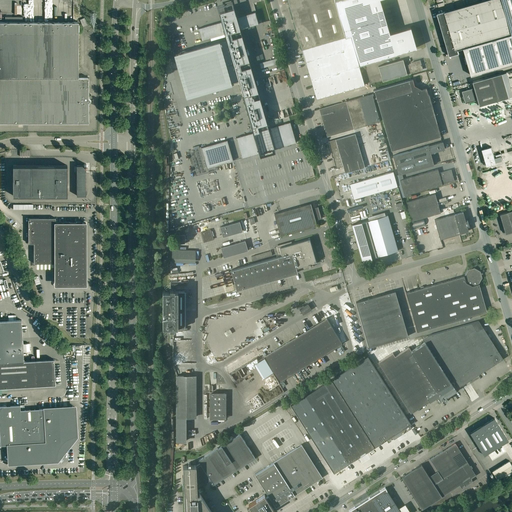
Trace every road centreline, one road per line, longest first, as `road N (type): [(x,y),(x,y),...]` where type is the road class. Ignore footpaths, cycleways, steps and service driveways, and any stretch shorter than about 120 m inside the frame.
road 1 (unclassified): [(274,0),(355,282),(487,243)]
road 2 (secondary): [(135,483),(132,146)]
road 3 (secondary): [(113,146),(111,483)]
road 4 (unclassified): [(487,243),(417,0)]
road 5 (secondary): [(511,391),(323,511)]
road 6 (unknown): [(187,138),(231,136),(242,112),(233,90),(177,103)]
road 7 (secondary): [(115,4),(113,136)]
road 8 (secondary): [(132,136),(134,5)]
road 9 (unknown): [(0,466),(61,463),(77,440),(78,407)]
